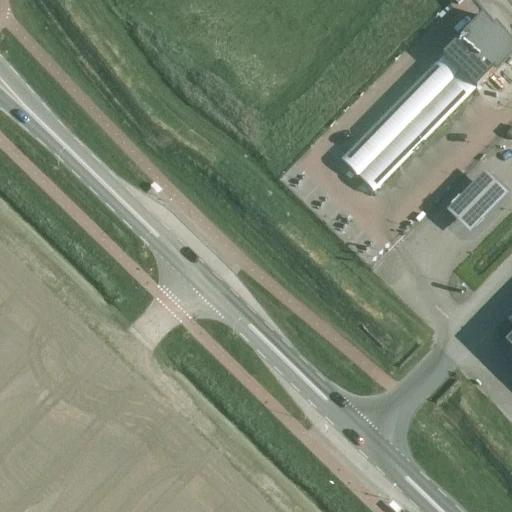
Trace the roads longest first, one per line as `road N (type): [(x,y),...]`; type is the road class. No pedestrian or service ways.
road 1 (tertiary): [(205,273),(0,66)]
road 2 (tertiary): [(0,102),(194,285)]
road 3 (tertiary): [(194,285),(361,443)]
road 4 (tertiary): [(371,432),(205,273)]
road 5 (unclassified): [(371,432),(511,287)]
road 6 (tertiary): [(471,511),(371,432)]
